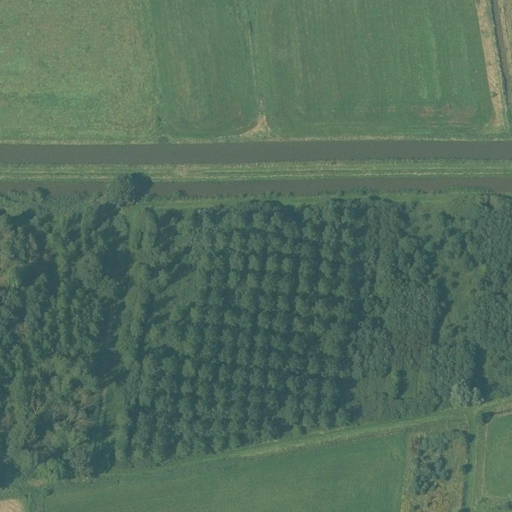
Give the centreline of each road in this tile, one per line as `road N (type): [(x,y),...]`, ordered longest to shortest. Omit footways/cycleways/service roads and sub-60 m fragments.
road 1 (track): [(511,205),(133,208),(133,193)]
road 2 (track): [(468,511),(477,408),(511,400)]
road 3 (track): [(133,176),(0,169)]
